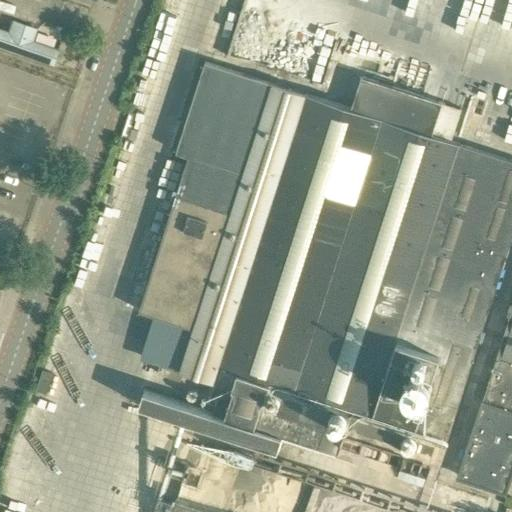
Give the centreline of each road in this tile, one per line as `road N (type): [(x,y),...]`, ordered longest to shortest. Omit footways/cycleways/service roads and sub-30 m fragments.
road 1 (unclassified): [(19,343),(136,0)]
road 2 (unknown): [(0,266),(59,106),(55,93),(18,71)]
